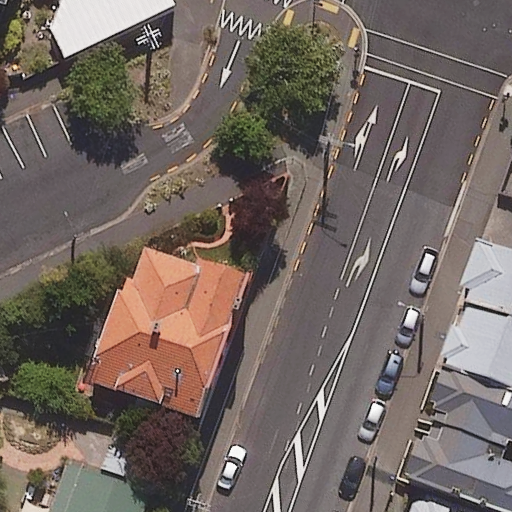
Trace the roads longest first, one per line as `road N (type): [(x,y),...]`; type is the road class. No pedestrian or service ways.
road 1 (tertiary): [(439,0),(324,404),(284,511)]
road 2 (residential): [(254,0),(198,130),(155,155)]
road 3 (residential): [(0,226),(155,155)]
